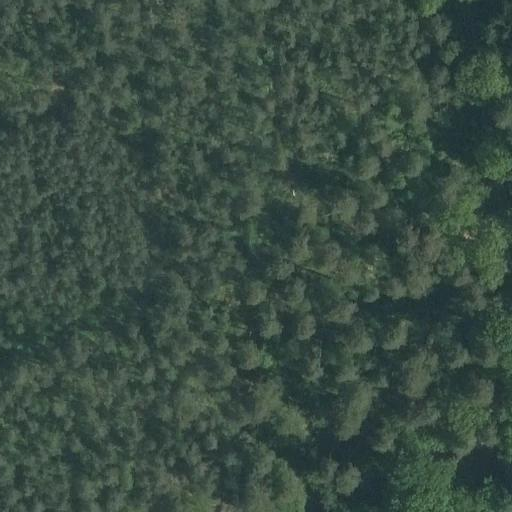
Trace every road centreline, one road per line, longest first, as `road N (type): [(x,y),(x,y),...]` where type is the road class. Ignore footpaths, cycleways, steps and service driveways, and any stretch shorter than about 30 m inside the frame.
road 1 (track): [(511,447),(255,511)]
road 2 (track): [(511,242),(460,0)]
